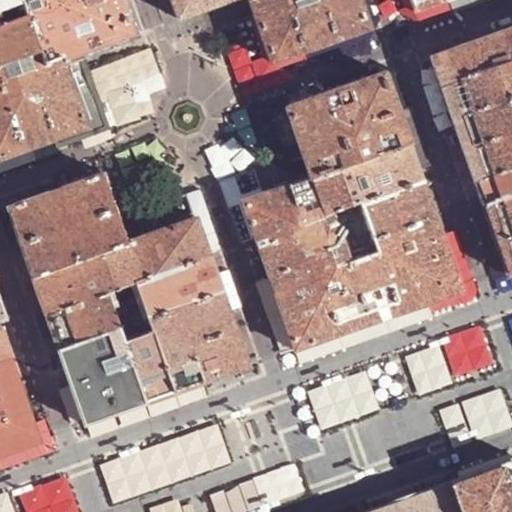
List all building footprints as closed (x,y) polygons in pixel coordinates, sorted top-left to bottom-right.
[(0,0),(0,27),(28,16),(22,0),(0,0)] [(22,0),(28,16),(45,64),(63,58),(63,59),(69,57),(133,35),(120,0),(22,0)] [(175,9),(171,0),(169,0),(157,4),(173,50),(242,26),(261,77),(268,80),(381,40),(386,29),(375,0),(359,0),(369,28),(271,63),(248,0),(232,0),(210,8),(178,19),(175,9)] [(210,8),(232,0),(171,0),(175,9),(178,19),(210,8)] [(248,0),(271,63),(369,28),(359,0),(248,0)] [(428,7),(445,1),(445,0),(410,0),(415,12),(428,7)] [(55,139),(87,128),(65,65),(63,59),(63,58),(45,64),(28,16),(0,27),(0,158),(25,150),(55,139)] [(511,28),(430,58),(455,127),(474,182),(511,168),(511,28)] [(70,62),(65,65),(87,128),(55,139),(57,145),(107,128),(82,58),(70,62)] [(315,98),(287,108),(299,143),(311,177),(311,178),(408,143),(394,103),(384,74),(315,98)] [(408,143),(311,178),(311,177),(242,201),(268,275),(294,351),(355,329),(461,292),(447,254),(429,202),(411,152),(408,143)] [(0,174),(29,164),(25,150),(0,158),(0,174)] [(117,168),(102,173),(125,237),(139,232),(117,168)] [(511,168),(474,182),(479,194),(483,206),(511,196),(511,168)] [(7,207),(32,277),(127,243),(127,242),(125,237),(102,173),(52,191),(7,207)] [(511,273),(511,196),(483,206),(496,242),(508,275),(511,273)] [(120,328),(118,323),(144,313),(150,332),(123,342),(145,403),(248,367),(219,283),(209,255),(196,218),(146,235),(127,242),(127,243),(32,277),(47,319),(57,350),(118,329),(120,328)] [(0,332),(5,346),(18,384),(32,379),(0,287),(0,332)] [(84,425),(145,403),(123,342),(118,329),(57,350),(58,351),(65,372),(72,391),(84,425)] [(5,346),(0,332),(0,454),(38,441),(30,417),(18,384),(5,346)] [(65,372),(58,351),(46,355),(53,376),(65,372)] [(511,511),(511,463),(466,480),(459,482),(469,511),(511,511)] [(410,499),(374,511),(469,511),(459,482),(410,499)]
